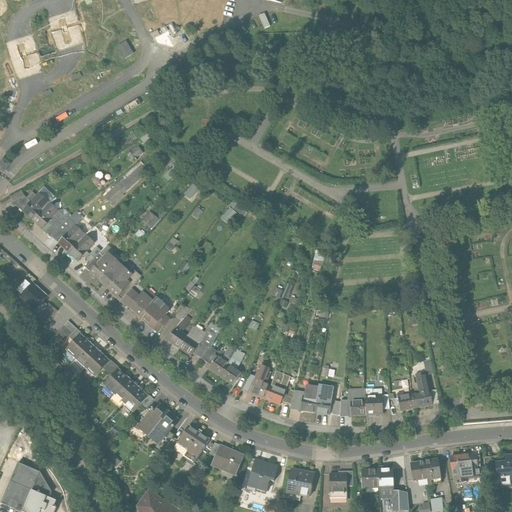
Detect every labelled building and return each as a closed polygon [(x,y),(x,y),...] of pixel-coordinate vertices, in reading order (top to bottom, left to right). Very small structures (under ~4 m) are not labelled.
[(172,24),(168,27),(174,36),(178,34),(172,24)] [(157,31),(150,35),(153,39),(160,36),(157,31)] [(133,54),(125,42),(117,47),(125,59),(133,54)] [(190,60),(171,71),(177,81),(196,70),(190,60)] [(155,124),(158,130),(166,125),(163,119),(155,124)] [(134,131),(130,133),(134,140),(138,137),(134,131)] [(141,139),(144,144),(153,137),(148,133),(141,139)] [(133,151),(129,154),(133,160),(137,157),(136,156),(143,152),(140,148),(133,152),(133,151)] [(103,150),(90,157),(96,168),(103,164),(101,161),(107,158),(103,150)] [(119,184),(105,197),(113,206),(124,195),(122,194),(150,170),(149,169),(162,159),(158,154),(144,166),(141,163),(118,183),(119,184)] [(2,159),(0,161),(0,169),(3,172),(9,164),(2,159)] [(44,187),(38,193),(49,202),(50,203),(56,199),(44,187)] [(10,198),(13,203),(25,197),(22,191),(10,198)] [(13,203),(22,211),(36,196),(31,193),(26,198),(25,197),(13,203)] [(22,211),(32,220),(49,202),(38,193),(36,196),(22,211)] [(32,220),(42,229),(58,211),(50,203),(49,202),(32,220)] [(197,208),(192,215),(197,218),(202,212),(197,208)] [(229,209),(221,220),(227,225),(236,214),(229,209)] [(50,236),(51,236),(60,225),(61,225),(71,216),(65,211),(62,212),(60,210),(58,211),(42,229),(50,236)] [(157,218),(149,211),(141,220),(151,229),(161,218),(159,216),(157,218)] [(51,236),(58,242),(80,221),(82,219),(84,218),(77,212),(71,216),(61,225),(60,225),(51,236)] [(57,243),(68,252),(77,241),(85,234),(91,229),(92,228),(82,219),(80,221),(58,242),(57,243)] [(94,234),(91,229),(85,234),(90,238),(94,234)] [(90,238),(85,234),(77,241),(68,252),(79,261),(95,242),(90,238)] [(170,243),(166,248),(171,252),(175,247),(174,246),(178,242),(173,238),(169,243),(170,243)] [(101,251),(99,254),(102,257),(107,251),(110,254),(114,250),(107,245),(101,251)] [(97,247),(90,255),(94,259),(99,254),(101,251),(97,247)] [(93,275),(103,284),(121,264),(111,255),(110,254),(107,251),(102,257),(89,272),(88,273),(92,276),(93,275)] [(94,259),(86,269),(89,272),(102,257),(99,254),(94,259)] [(132,273),(121,264),(103,284),(113,294),(115,292),(118,295),(130,282),(127,279),(132,273)] [(121,300),(122,299),(132,288),(142,277),(134,271),(132,273),(127,279),(130,282),(118,295),(115,292),(113,294),(112,294),(120,302),(121,300)] [(47,300),(32,287),(22,298),(36,311),(47,300)] [(121,300),(129,307),(139,296),(132,288),(122,299),(121,300)] [(129,307),(140,316),(153,301),(143,292),(139,296),(129,307)] [(140,316),(153,329),(165,315),(167,313),(169,308),(157,297),(153,301),(140,316)] [(282,299),(279,305),(286,307),(288,301),(282,299)] [(57,311),(49,303),(36,316),(45,324),(57,311)] [(184,306),(176,317),(180,321),(189,310),(184,306)] [(170,320),(165,315),(153,329),(158,333),(170,320)] [(187,316),(177,327),(184,331),(192,320),(187,316)] [(418,325),(417,317),(410,318),(411,326),(418,325)] [(445,327),(443,317),(433,319),(435,329),(445,327)] [(60,347),(69,337),(77,329),(69,321),(52,339),(60,347)] [(206,334),(199,345),(207,351),(210,347),(211,348),(221,331),(211,324),(204,333),(206,334)] [(289,327),(284,326),(282,331),(283,332),(280,340),(285,342),(288,334),(287,334),(289,327)] [(195,327),(187,337),(199,345),(206,334),(204,333),(195,327)] [(69,337),(74,342),(81,335),(82,334),(77,329),(69,337)] [(167,341),(179,349),(187,337),(176,329),(167,341)] [(66,350),(76,360),(90,344),(81,335),(74,342),(66,350)] [(199,345),(187,337),(179,349),(190,357),(193,354),(199,345)] [(76,360),(86,369),(100,353),(90,344),(76,360)] [(201,360),(207,351),(199,345),(193,354),(201,360)] [(217,352),(211,348),(210,347),(207,351),(201,360),(211,366),(218,358),(215,355),(217,352)] [(225,355),(232,359),(236,352),(229,348),(225,355)] [(110,362),(100,353),(86,369),(95,377),(103,369),(110,362)] [(210,369),(222,378),(230,366),(218,358),(211,366),(210,369)] [(103,369),(112,377),(118,370),(120,369),(111,360),(110,362),(103,369)] [(418,363),(421,376),(426,375),(426,377),(433,375),(430,361),(418,363)] [(241,374),(230,366),(222,378),(233,385),(241,374)] [(249,394),(267,401),(272,386),(265,383),(270,369),(261,366),(256,378),(249,394)] [(104,386),(114,396),(129,380),(118,370),(112,377),(104,386)] [(276,373),(274,379),(288,385),(290,378),(276,373)] [(419,394),(411,395),(414,411),(433,407),(430,392),(426,377),(426,375),(421,376),(416,377),(419,394)] [(242,391),(249,394),(256,378),(250,376),(242,391)] [(139,389),(129,380),(114,396),(124,405),(139,389)] [(302,412),(315,414),(320,388),(307,385),(305,393),(302,412)] [(285,391),(272,386),(267,401),(279,405),(285,391)] [(320,386),(320,388),(315,414),(330,416),(330,415),(332,402),(334,388),(320,386)] [(148,398),(139,389),(124,405),(134,413),(142,404),(148,398)] [(352,401),(352,417),(366,416),(366,397),(365,390),(349,391),(349,402),(352,401)] [(433,407),(439,406),(436,391),(430,392),(433,407)] [(290,410),(302,412),(305,393),(295,392),(290,410)] [(397,396),(400,413),(414,411),(411,395),(405,397),(404,394),(397,396)] [(149,396),(148,398),(142,404),(146,409),(154,401),(149,396)] [(382,396),(366,397),(366,416),(383,416),(383,411),(382,396)] [(388,396),(382,396),(383,411),(390,410),(389,401),(388,396)] [(341,417),(352,417),(352,401),(349,402),(341,402),(341,403),(341,417)] [(341,403),(332,402),(330,415),(341,417),(341,403)] [(138,428),(149,437),(169,412),(159,403),(138,428)] [(179,420),(169,412),(149,437),(158,445),(179,420)] [(178,444),(198,458),(210,440),(190,426),(178,444)] [(210,455),(216,458),(221,446),(215,443),(214,446),(211,452),(210,455)] [(245,456),(221,446),(216,458),(212,466),(236,476),(245,456)] [(452,457),(455,484),(469,482),(468,477),(480,476),(477,454),(452,457)] [(507,464),(496,465),(497,473),(499,489),(511,487),(511,455),(506,457),(507,464)] [(487,474),(497,473),(496,465),(493,465),(492,458),(485,459),(487,474)] [(256,460),(248,487),(267,492),(270,481),(274,482),(279,467),(256,460)] [(438,460),(424,463),(427,479),(432,478),(432,480),(441,478),(438,460)] [(0,504),(19,511),(22,511),(32,491),(49,498),(51,493),(40,473),(18,463),(0,504)] [(413,481),(427,479),(424,463),(410,465),(413,481)] [(379,469),(379,471),(380,488),(380,499),(394,498),(393,468),(379,469)] [(310,497),(315,474),(292,469),(287,492),(310,497)] [(362,489),(380,488),(379,471),(362,472),(362,489)] [(339,473),(339,476),(348,476),(348,487),(354,487),(354,473),(339,473)] [(339,476),(330,476),(330,499),(348,499),(348,487),(348,476),(339,476)] [(55,501),(49,498),(32,491),(22,511),(54,511),(56,508),(53,506),(55,501)] [(179,511),(149,491),(136,508),(137,511),(179,511)] [(396,499),(396,510),(408,510),(408,498),(396,499)] [(442,499),(431,500),(432,511),(443,511),(444,511),(442,499)] [(430,511),(429,503),(422,504),(423,507),(420,508),(420,511),(430,511)]
